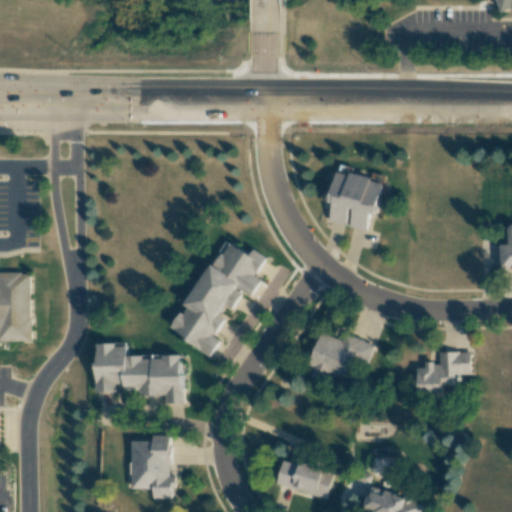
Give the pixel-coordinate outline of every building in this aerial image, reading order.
[(511,0),(496,0),(502,14),(511,10),(511,0)] [(348,226),(367,230),(370,213),(376,215),(385,176),(372,173),(371,178),(336,171),(330,201),(334,202),(330,221),(348,225),(348,226)] [(511,225),(510,226),(510,245),(502,245),(502,268),(511,268),(511,225)] [(211,355),(220,340),(214,337),(226,317),(221,314),(226,305),(232,309),(244,291),(252,296),(262,280),(255,276),(267,257),(253,249),(250,255),(226,241),(172,331),(211,355)] [(0,340),(30,340),(30,274),(0,274),(0,340)] [(345,380),(353,358),(368,363),(375,344),(345,334),(343,340),(322,333),(308,376),(326,382),(329,374),(345,380)] [(99,392),(116,391),(115,384),(123,384),(123,391),(140,390),(141,396),(166,395),(166,403),(184,403),(182,356),(128,358),(128,344),(97,346),(99,392)] [(417,368),(418,394),(443,393),(443,385),(460,385),(460,374),(471,374),(470,351),(439,352),(440,362),(425,363),(425,368),(417,368)] [(131,488),(153,489),(153,498),(174,499),(175,475),(170,475),(171,435),(154,435),(154,441),(132,440),(131,488)] [(277,485),(327,498),(334,470),(301,462),(301,465),(284,460),(277,485)] [(422,511),(425,503),(372,487),(364,511),(422,511)]
